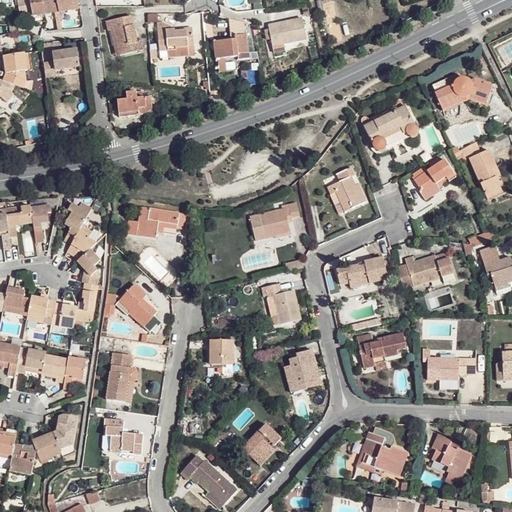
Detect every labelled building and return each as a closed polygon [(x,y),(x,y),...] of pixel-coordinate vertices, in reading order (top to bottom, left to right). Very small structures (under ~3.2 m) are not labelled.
[(40,16),(48,14),(46,0),(29,0),(29,2),(19,4),(20,15),(31,13),(31,17),(40,16)] [(46,0),(48,14),(79,11),(77,0),(46,0)] [(109,23),(112,33),(117,31),(124,54),(141,50),(138,41),(135,42),(132,30),(129,18),(109,23)] [(242,23),(228,20),(230,31),(231,42),(215,45),(215,55),(217,65),(229,64),(228,60),(249,57),(247,37),(244,37),(242,23)] [(299,21),(266,27),(268,42),(270,57),(281,55),(280,45),(303,40),(299,21)] [(178,34),(177,31),(173,31),(172,23),(159,24),(161,54),(179,52),(178,50),(196,48),(194,29),(192,29),(189,30),(189,33),(178,34)] [(117,31),(112,33),(117,55),(124,54),(117,31)] [(51,69),(41,70),(42,84),(52,83),(52,77),(76,75),(74,57),(51,60),(51,69)] [(16,60),(0,62),(0,85),(13,91),(19,93),(22,86),(20,78),(17,78),(16,60)] [(435,94),(440,105),(461,96),(466,98),(468,95),(486,99),(487,92),(489,85),(471,79),(466,81),(459,77),(454,80),(452,83),(453,86),(435,94)] [(0,106),(5,110),(12,100),(8,97),(13,91),(0,85),(0,106)] [(125,100),(120,100),(117,101),(113,102),(117,119),(138,115),(149,108),(147,96),(137,98),(136,91),(124,93),(125,100)] [(461,96),(440,105),(443,111),(460,103),(467,103),(468,100),(484,104),(486,99),(468,95),(466,98),(461,96)] [(406,108),(363,132),(373,150),(376,154),(378,155),(381,155),(384,154),(387,151),(386,148),(384,145),(383,141),(401,132),(405,139),(410,136),(412,139),(415,140),(418,139),(420,137),(420,134),(419,130),(406,108)] [(474,145),(464,150),(468,161),(479,156),(474,145)] [(479,156),(468,161),(483,196),(499,189),(495,180),(491,170),(494,169),(487,152),(479,156)] [(414,187),(418,192),(430,183),(432,187),(450,173),(438,159),(411,182),(414,187)] [(336,195),(334,196),(342,215),(354,209),(366,203),(358,185),(355,186),(352,178),(354,177),(350,169),(335,176),(338,185),(333,187),(336,195)] [(430,183),(418,192),(421,196),(432,187),(430,183)] [(330,198),(334,196),(336,195),(333,187),(327,190),(330,198)] [(501,193),(499,189),(483,196),(486,201),(501,193)] [(176,225),(175,230),(179,230),(184,231),(185,215),(139,207),(135,236),(153,239),(155,231),(156,222),(176,225)] [(291,207),(285,210),(290,222),(292,221),(296,220),(291,207)] [(290,222),(285,210),(279,212),(281,215),(286,229),(293,225),(292,221),(290,222)] [(82,235),(92,217),(83,211),(79,217),(73,213),(69,219),(72,220),(68,225),(71,226),(66,235),(72,239),(67,248),(69,250),(72,252),(82,235)] [(286,229),(281,215),(247,228),(255,248),(265,246),(289,236),(288,233),(286,229)] [(33,219),(35,234),(37,252),(42,252),(47,251),(45,237),(49,236),(48,227),(53,226),(50,216),(33,219)] [(8,221),(8,224),(10,238),(22,236),(35,234),(33,219),(33,217),(8,221)] [(9,253),(12,252),(10,238),(8,224),(3,226),(3,221),(0,221),(0,242),(4,242),(5,253),(9,253)] [(163,229),(175,230),(176,225),(156,222),(155,231),(162,232),(163,229)] [(82,235),(72,252),(67,260),(70,262),(72,263),(76,256),(86,263),(90,260),(99,252),(91,245),(93,241),(82,235)] [(291,240),(289,236),(265,246),(266,250),(291,240)] [(492,277),(495,288),(508,285),(511,283),(511,258),(511,259),(509,255),(498,257),(495,248),(479,253),(487,279),(492,277)] [(76,256),(72,263),(79,269),(86,263),(76,256)] [(408,260),(405,261),(412,288),(441,281),(441,285),(456,282),(449,256),(441,258),(441,262),(436,264),(435,259),(426,260),(427,263),(414,266),(412,260),(408,260)] [(86,263),(79,269),(75,272),(79,278),(84,285),(82,290),(86,291),(95,294),(97,286),(93,285),(93,283),(97,281),(94,276),(99,272),(90,260),(86,263)] [(342,282),(343,286),(356,282),(358,288),(384,281),(377,261),(359,266),(360,268),(354,271),(353,267),(332,273),(335,284),(339,283),(342,282)] [(356,282),(343,286),(344,292),(358,288),(356,282)] [(135,287),(120,303),(130,313),(129,315),(150,335),(160,325),(158,322),(155,319),(158,315),(144,301),(146,296),(135,287)] [(277,287),(264,290),(266,298),(273,297),(279,326),(299,321),(296,306),(292,292),(279,295),(277,287)] [(99,294),(95,294),(86,291),(84,300),(82,308),(86,309),(84,318),(77,317),(75,327),(92,331),(99,294)] [(3,316),(2,320),(19,323),(20,319),(28,321),(31,308),(22,306),(23,300),(15,298),(7,296),(7,298),(3,316)] [(130,313),(120,303),(118,305),(129,315),(130,313)] [(31,308),(28,321),(53,327),(56,312),(56,310),(44,307),(32,305),(31,308)] [(56,312),(53,327),(51,333),(73,338),(75,327),(77,317),(66,314),(56,312)] [(373,364),(383,362),(385,362),(383,357),(398,353),(397,348),(404,346),(401,333),(382,338),(382,340),(371,342),(369,334),(356,338),(359,352),(356,352),(357,358),(361,357),(363,369),(369,368),(374,367),(373,364)] [(233,343),(212,343),(212,367),(222,368),(232,368),(233,343)] [(16,377),(21,353),(0,348),(0,367),(8,369),(5,379),(10,381),(15,382),(16,377)] [(437,381),(455,380),(455,378),(455,371),(462,370),(463,378),(474,377),(473,356),(439,358),(439,351),(427,352),(428,357),(425,357),(426,382),(432,382),(437,381)] [(46,358),(21,353),(16,377),(20,378),(25,379),(25,375),(32,378),(33,372),(43,375),(45,362),(46,358)] [(293,378),(287,379),(290,391),(312,386),(311,381),(318,380),(315,367),(312,354),(296,359),(296,361),(289,363),(291,369),(293,378)] [(511,354),(502,356),(503,365),(502,365),(503,383),(511,382),(511,354)] [(130,384),(137,385),(139,385),(141,384),(143,382),(145,379),(144,376),(141,373),(137,372),(134,372),(131,371),(132,358),(114,357),(108,404),(128,406),(130,384)] [(45,362),(43,375),(42,379),(48,381),(54,382),(53,385),(64,388),(68,367),(45,362)] [(385,370),(383,362),(373,364),(374,367),(375,372),(385,370)] [(68,367),(64,388),(63,393),(67,394),(71,395),(74,383),(83,386),(86,367),(69,364),(68,367)] [(455,378),(463,378),(462,370),(455,371),(455,378)] [(321,388),(318,380),(311,381),(312,386),(290,391),(291,395),(321,388)] [(134,407),(137,385),(130,384),(128,406),(134,407)] [(124,419),(105,416),(103,426),(106,426),(105,434),(111,434),(109,453),(139,457),(141,446),(142,436),(122,434),(124,419)] [(61,435),(53,438),(59,455),(71,450),(75,424),(72,422),(67,421),(62,422),(62,428),(61,435)] [(266,464),(264,466),(266,468),(272,461),(279,455),(276,452),(282,445),(265,429),(241,455),(247,460),(250,457),(258,465),(262,461),(266,464)] [(394,432),(389,446),(411,446),(411,433),(394,432)] [(440,434),(437,441),(441,443),(437,452),(434,461),(448,468),(446,471),(464,479),(474,455),(461,450),(452,446),(454,442),(455,441),(447,438),(440,434)] [(14,448),(15,439),(11,438),(6,437),(0,435),(0,457),(11,460),(14,448)] [(367,441),(366,445),(370,447),(363,469),(385,474),(398,478),(405,453),(390,448),(389,453),(381,450),(383,446),(385,442),(369,437),(367,441)] [(32,447),(33,450),(34,456),(39,466),(60,458),(59,455),(53,438),(42,442),(32,447)] [(441,443),(437,441),(433,451),(437,452),(441,443)] [(370,447),(366,445),(357,472),(383,480),(385,474),(363,469),(370,447)] [(18,449),(14,448),(11,460),(8,477),(29,481),(34,456),(33,450),(29,452),(29,454),(28,459),(25,458),(24,461),(21,460),(22,453),(23,450),(18,449)] [(213,496),(226,507),(238,492),(204,464),(202,466),(195,460),(181,475),(189,482),(193,478),(213,496)] [(448,468),(434,461),(432,466),(446,471),(448,468)] [(464,479),(446,471),(444,478),(462,485),(464,479)] [(96,491),(86,494),(88,504),(99,502),(96,491)] [(222,511),(226,507),(213,496),(209,501),(222,511)] [(415,511),(417,504),(376,498),(373,511),(415,511)]
